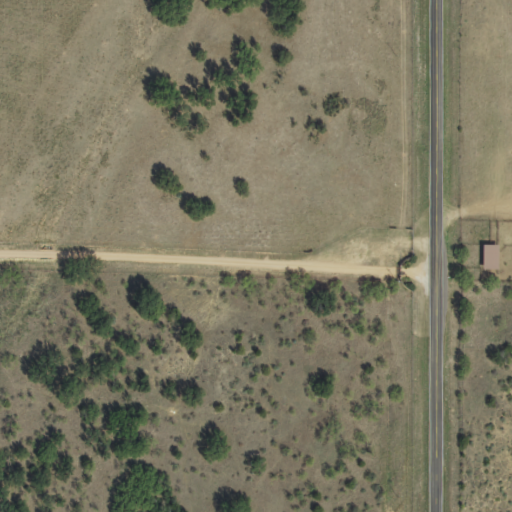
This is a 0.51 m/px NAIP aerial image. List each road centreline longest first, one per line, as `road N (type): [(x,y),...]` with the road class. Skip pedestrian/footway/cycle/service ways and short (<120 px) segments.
road 1 (secondary): [(437,511),(437,0)]
road 2 (residential): [(437,245),(88,229)]
